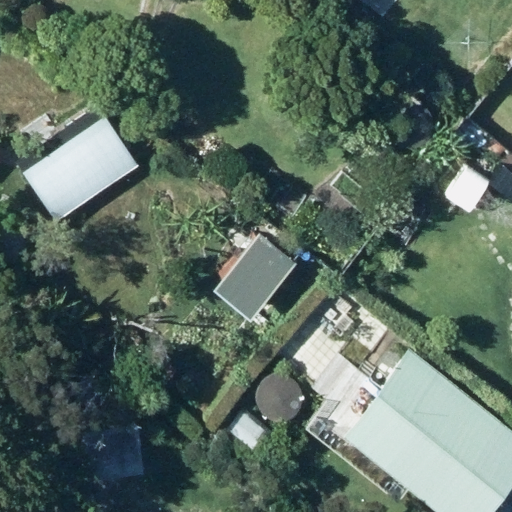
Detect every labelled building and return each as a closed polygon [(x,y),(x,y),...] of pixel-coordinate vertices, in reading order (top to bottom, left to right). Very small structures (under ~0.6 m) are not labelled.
[(105,90),(25,141),(64,200),(144,148),(105,90)] [(233,267),(258,288),(304,233),(280,212),(267,227),(250,212),(227,239),(244,254),(233,267)] [(369,313),(333,285),(278,355),(314,383),(369,313)] [(511,457),(511,406),(412,327),(349,406),(474,505),(511,457)] [(90,455),(146,453),(144,413),(88,415),(90,455)]
